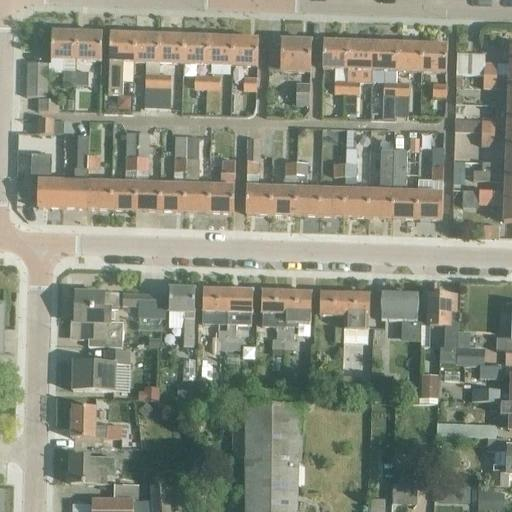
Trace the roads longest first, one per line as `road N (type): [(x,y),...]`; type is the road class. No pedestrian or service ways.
road 1 (residential): [(38,244),(511,259)]
road 2 (residential): [(511,11),(255,3)]
road 3 (residential): [(34,449),(38,244)]
road 4 (residential): [(0,121),(5,0)]
